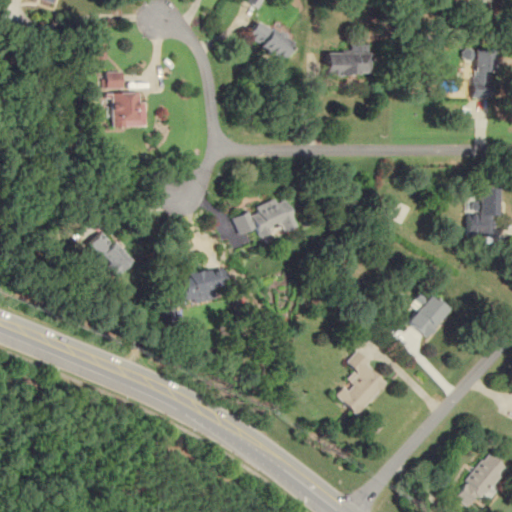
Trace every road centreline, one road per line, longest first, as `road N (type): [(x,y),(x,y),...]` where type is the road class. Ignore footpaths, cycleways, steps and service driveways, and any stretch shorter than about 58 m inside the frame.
road 1 (residential): [(511,150),(235,150),(216,143),(205,59),(184,32),(153,17)]
road 2 (secondary): [(0,318),(213,414),(347,511)]
road 3 (residential): [(511,330),(380,478),(360,511)]
